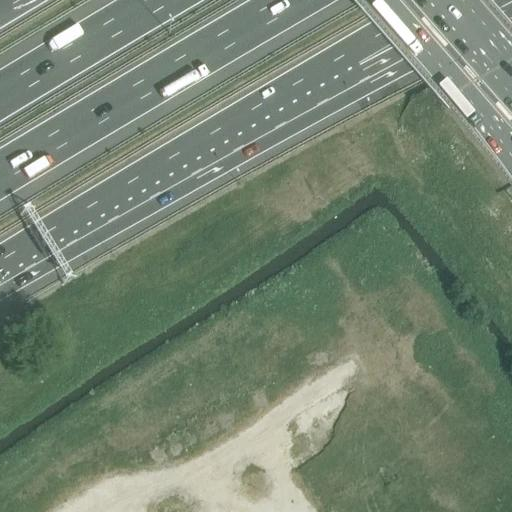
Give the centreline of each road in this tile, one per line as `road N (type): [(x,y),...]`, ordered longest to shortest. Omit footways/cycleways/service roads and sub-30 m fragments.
road 1 (motorway): [(0,263),(354,49)]
road 2 (motorway): [(0,175),(294,0)]
road 3 (primary): [(380,0),(511,158)]
road 4 (motorway): [(163,0),(0,97)]
road 5 (motorway): [(354,49),(472,0)]
